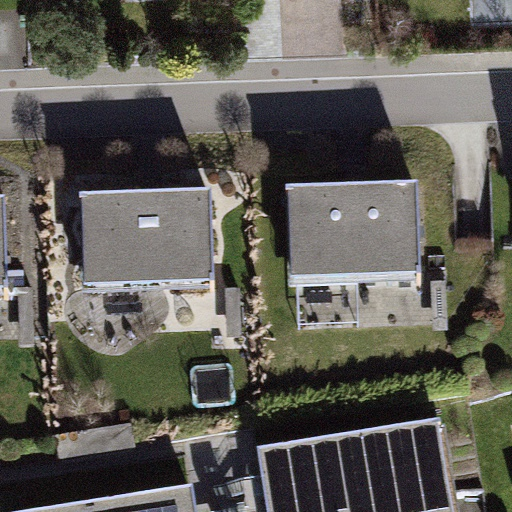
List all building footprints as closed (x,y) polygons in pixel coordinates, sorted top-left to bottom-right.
[(422,196),(291,201),(294,292),(425,287),(422,196)] [(213,202),(82,207),(85,298),(216,294),(213,202)] [(6,209),(0,208),(0,300),(9,300),(6,209)] [(456,511),(443,430),(260,459),(268,511),(456,511)] [(190,511),(189,499),(95,511),(190,511)]
